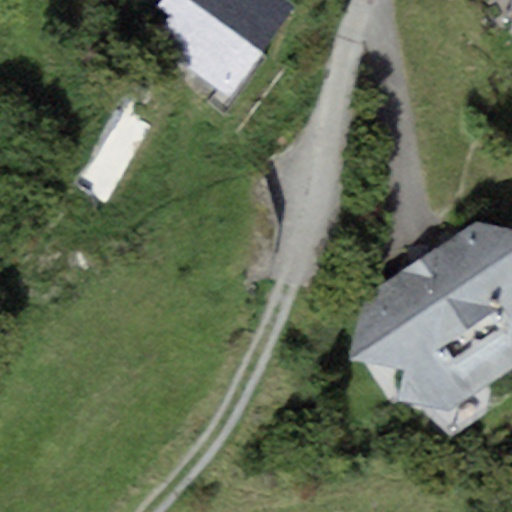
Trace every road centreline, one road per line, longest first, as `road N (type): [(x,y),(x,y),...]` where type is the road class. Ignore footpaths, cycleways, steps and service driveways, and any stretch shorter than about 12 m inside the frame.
road 1 (track): [(153,511),(242,378),(282,271),(296,180)]
road 2 (residential): [(296,180),(345,0)]
